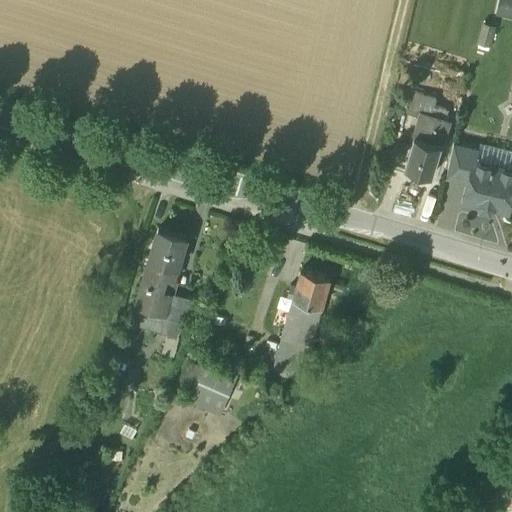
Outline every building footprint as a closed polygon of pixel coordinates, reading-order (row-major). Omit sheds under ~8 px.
[(511,0),(499,0),(496,15),(511,18),(511,0)] [(435,98),(413,91),(407,112),(420,116),(421,112),(443,118),(446,109),(433,105),(435,98)] [(443,118),(421,112),(420,116),(405,168),(431,176),(448,120),(443,118)] [(478,150),(453,144),(445,177),(469,183),(474,162),(475,162),(478,150)] [(511,170),(475,162),(474,162),(469,183),(465,200),(479,203),(481,208),(489,210),(493,206),(508,210),(511,191),(511,170)] [(186,236),(158,227),(149,260),(177,268),(186,236)] [(177,268),(149,260),(141,284),(170,293),(170,291),(177,268)] [(330,278),(301,269),(296,286),(290,285),(287,296),(292,298),(281,335),(309,344),(310,344),(323,301),(324,296),(330,278)] [(170,293),(141,284),(135,306),(164,314),(170,293)] [(164,314),(135,306),(130,322),(176,336),(194,298),(170,291),(170,293),(164,314)] [(309,344),(281,335),(277,350),(300,357),(304,358),(309,344)] [(300,357),(277,350),(273,367),(295,373),(300,357)] [(237,371),(203,358),(186,400),(220,413),(237,371)]
